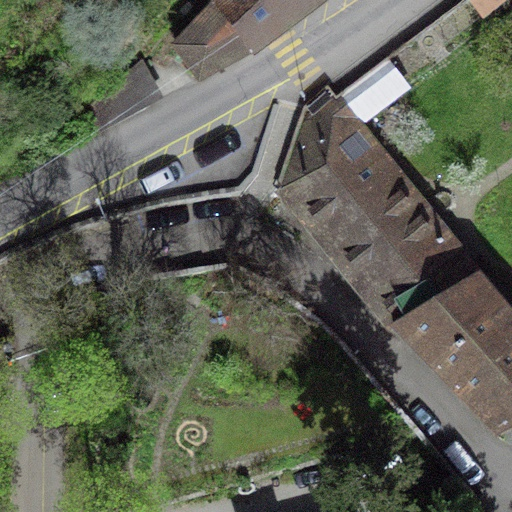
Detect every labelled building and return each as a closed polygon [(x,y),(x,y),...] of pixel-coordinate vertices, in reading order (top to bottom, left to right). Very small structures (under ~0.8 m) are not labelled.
[(215,0),(176,46),(201,78),(251,50),(318,0),(215,0)] [(480,0),(487,9),(497,0),(480,0)] [(384,63),(336,99),(355,124),(402,87),(384,63)] [(132,68),(130,66),(76,116),(89,136),(145,108),(126,73),(132,68)] [(336,99),(327,87),(306,109),(277,184),(392,325),(475,277),(355,124),(336,99)] [(511,319),(475,277),(392,325),(496,434),(511,425),(511,319)]
